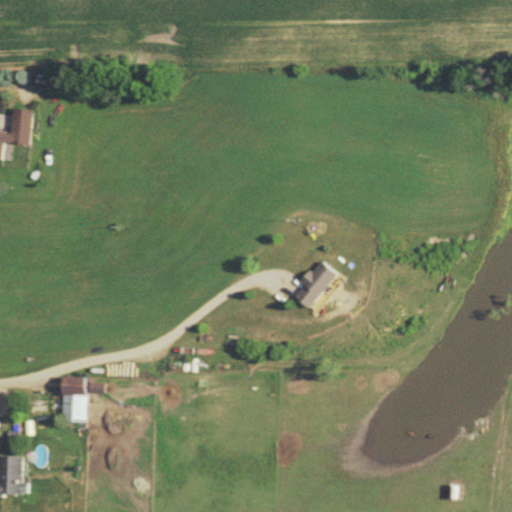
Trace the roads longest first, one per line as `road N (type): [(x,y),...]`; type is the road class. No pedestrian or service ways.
road 1 (track): [(511,141),(488,116),(397,82),(358,77),(220,79),(132,96),(57,98)]
road 2 (track): [(156,349),(166,363),(290,365),(399,354),(447,316),(480,267),(511,185)]
